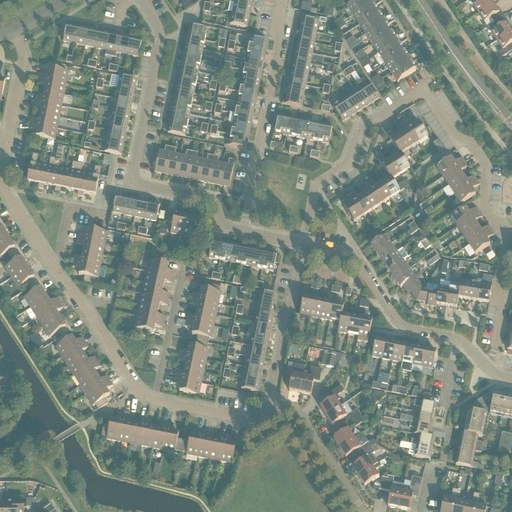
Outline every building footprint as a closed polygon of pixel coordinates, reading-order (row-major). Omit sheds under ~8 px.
[(186,0),(184,1),(189,8),(193,6),(189,0),(186,0)] [(372,3),(369,0),(355,0),(346,6),(353,16),(372,3)] [(472,5),(478,14),(493,4),(490,0),(469,0),(468,1),(469,3),(472,5)] [(180,4),(185,11),(189,8),(184,1),(180,4)] [(249,17),(251,6),(234,3),(232,14),(249,17)] [(378,13),(372,3),(353,16),(359,25),(378,13)] [(484,22),(490,18),(494,23),(504,17),(500,12),(499,12),(493,4),(478,14),(484,22)] [(384,23),(378,13),(359,25),(365,35),(384,23)] [(247,28),(249,17),(232,14),(230,25),(247,28)] [(488,32),(491,33),(497,41),(511,31),(506,23),(507,22),(504,17),(494,23),(486,29),(488,32)] [(341,18),(334,23),(336,27),(343,22),(341,18)] [(319,23),(325,24),(326,20),(320,19),(319,22),(302,19),(299,30),(316,33),(319,23)] [(343,22),(336,27),(339,31),(346,26),(343,22)] [(390,32),(384,23),(365,35),(372,44),(390,32)] [(67,25),(63,42),(74,44),(78,28),(67,25)] [(205,41),(207,30),(189,26),(187,38),(205,41)] [(88,30),(78,28),(74,44),(85,47),(88,30)] [(99,32),(88,30),(85,47),(95,49),(96,48),(99,32)] [(314,44),(316,33),(299,30),(297,41),(314,44)] [(498,53),(501,58),(511,51),(508,46),(511,43),(511,32),(511,31),(497,41),(502,50),(498,53)] [(99,32),(96,48),(95,49),(106,51),(110,34),(99,32)] [(397,42),(390,32),(372,44),(378,54),(397,42)] [(110,34),(106,51),(105,56),(116,59),(117,53),(120,36),(113,35),(110,34)] [(131,38),(120,36),(117,53),(127,55),(131,38)] [(353,37),(346,42),(349,46),(356,41),(353,37)] [(142,41),(131,38),(127,55),(138,58),(142,41)] [(203,52),(205,41),(187,38),(185,48),(203,52)] [(266,54),(268,43),(250,39),(248,50),(266,54)] [(312,55),(314,44),(297,41),(295,51),(312,55)] [(356,41),(349,46),(351,50),(358,45),(356,41)] [(403,51),(397,42),(378,54),(384,63),(403,51)] [(200,62),(203,52),(185,48),(183,59),(200,62)] [(246,61),(263,64),(266,54),(248,50),(246,61)] [(310,65),(312,55),(295,51),(293,62),(310,65)] [(409,61),(403,51),(384,63),(391,73),(409,61)] [(366,56),(359,61),(361,65),(368,60),(366,56)] [(226,57),(225,63),(231,64),(233,65),(234,58),(226,57)] [(198,73),(200,62),(183,59),(181,69),(198,73)] [(368,60),(361,65),(364,69),(371,64),(368,60)] [(244,71),(261,75),(263,64),(246,61),(244,71)] [(391,73),(397,83),(416,71),(409,61),(391,73)] [(308,76),(310,65),(293,62),(291,72),(308,76)] [(40,74),(39,79),(66,85),(68,73),(49,69),(48,75),(40,74)] [(196,84),(198,73),(181,69),(178,80),(196,84)] [(242,82),(259,85),(261,75),(244,71),(242,82)] [(306,86),(308,76),(291,72),(289,83),(306,86)] [(378,75),(371,80),(374,84),(381,79),(378,75)] [(134,92),(137,81),(120,77),(117,88),(134,92)] [(64,96),(66,85),(39,79),(38,85),(46,86),(44,92),(64,96)] [(376,88),(383,83),(381,79),(374,84),(376,88)] [(194,94),(196,84),(178,80),(176,91),(194,94)] [(239,92),(257,96),(259,85),(242,82),(239,92)] [(304,97),(306,86),(289,83),(287,94),(304,97)] [(370,84),(360,90),(370,104),(379,98),(370,84)] [(132,102),(134,92),(117,88),(115,99),(132,102)] [(361,110),(370,104),(360,90),(351,96),(361,110)] [(192,105),(194,94),(176,91),(174,101),(192,105)] [(62,107),(64,96),(44,92),(43,98),(35,96),(34,102),(62,107)] [(237,103),(255,107),(257,96),(239,92),(237,103)] [(301,108),(304,97),(287,94),(285,105),(301,108)] [(352,116),(361,110),(351,96),(342,102),(352,116)] [(130,113),(132,102),(115,99),(113,110),(130,113)] [(189,115),(192,105),(174,101),(172,112),(189,115)] [(59,118),(62,107),(34,102),(33,107),(41,109),(40,114),(59,118)] [(342,122),(352,116),(342,102),(333,108),(342,122)] [(235,114),(253,117),(255,107),(237,103),(235,114)] [(128,124),(130,113),(113,110),(111,120),(128,124)] [(187,126),(189,115),(172,112),(170,122),(187,126)] [(57,129),(59,118),(40,114),(39,120),(31,118),(30,124),(57,129)] [(233,124),(250,128),(253,117),(235,114),(233,124)] [(289,118),(278,116),(275,133),(286,136),(289,118)] [(300,120),(289,118),(286,136),(296,138),(300,120)] [(408,118),(403,121),(418,143),(427,137),(418,122),(413,126),(408,118)] [(126,134),(128,124),(111,120),(109,131),(126,134)] [(310,122),(300,120),(296,138),(307,140),(310,122)] [(399,134),(409,149),(418,143),(403,121),(399,124),(404,131),(399,134)] [(170,122),(168,134),(185,137),(187,126),(170,122)] [(321,125),(310,122),(307,140),(317,142),(321,125)] [(55,141),(57,129),(30,124),(29,130),(37,131),(36,137),(55,141)] [(231,135),(248,139),(250,128),(233,124),(231,135)] [(332,127),(321,125),(317,142),(329,144),(332,127)] [(400,155),(409,149),(399,134),(395,138),(389,130),(385,133),(394,146),(400,155)] [(124,145),(126,134),(109,131),(107,141),(124,145)] [(231,135),(228,146),(246,150),(248,139),(231,135)] [(121,156),(124,145),(107,141),(104,152),(121,156)] [(395,157),(390,160),(400,175),(409,169),(400,155),(394,146),(390,149),(395,157)] [(164,153),(159,151),(154,173),(165,175),(171,148),(166,147),(164,153)] [(165,175),(176,177),(180,156),(175,155),(176,149),(171,148),(165,175)] [(192,152),(187,151),(186,157),(180,156),(176,177),(186,179),(192,152)] [(186,179),(197,181),(201,160),(196,159),(197,153),(196,153),(192,152),(186,179)] [(27,182),(38,184),(39,184),(43,165),(37,164),(38,156),(33,155),(31,162),(27,182)] [(385,163),(380,155),(376,158),(384,170),(391,181),(400,175),(390,160),(385,163)] [(213,157),(208,156),(207,161),(201,160),(197,181),(208,183),(213,157)] [(208,183),(218,185),(222,164),(217,163),(218,158),(213,157),(208,183)] [(42,190),(43,185),(50,186),(55,159),(50,158),(49,166),(43,165),(39,184),(38,184),(37,189),(42,190)] [(56,192),(60,193),(65,169),(59,168),(60,160),(55,159),(50,186),(57,188),(56,192)] [(462,159),(454,164),(451,159),(436,168),(442,178),(465,163),(462,159)] [(234,161),(229,160),(228,165),(222,164),(218,185),(229,188),(234,161)] [(65,169),(60,193),(64,194),(65,189),(72,191),(78,163),(73,162),(71,170),(65,169)] [(83,198),(84,193),(83,193),(87,174),(81,172),(83,165),(78,163),(72,191),(79,192),(78,197),(83,198)] [(468,167),(465,163),(442,178),(448,187),(463,177),(460,172),(468,167)] [(95,195),(99,176),(100,168),(95,167),(93,175),(87,174),(83,193),(84,193),(95,195)] [(385,181),(380,184),(390,199),(399,193),(391,181),(384,170),(380,173),(385,181)] [(466,182),(463,177),(448,187),(454,196),(477,181),(474,177),(466,182)] [(380,184),(375,187),(370,179),(366,182),(381,205),(390,199),(380,184)] [(480,185),(477,181),(454,196),(460,205),(475,195),(472,190),(480,185)] [(367,192),(362,196),(372,211),(381,205),(366,182),(362,185),(367,192)] [(352,191),(348,194),(363,216),(372,211),(362,196),(357,199),(352,191)] [(344,197),(349,204),(344,208),(354,223),(363,216),(348,194),(344,197)] [(127,198),(116,196),(113,213),(124,215),(127,198)] [(127,198),(124,215),(134,218),(138,201),(127,198)] [(148,203),(138,201),(134,218),(145,220),(148,203)] [(145,220),(156,222),(160,205),(148,203),(145,220)] [(469,214),(465,209),(450,218),(457,228),(479,213),(476,209),(469,214)] [(171,234),(182,236),(186,217),(180,216),(180,213),(176,212),(169,210),(167,222),(173,224),(171,234)] [(482,217),(479,213),(457,228),(463,237),(477,227),(474,222),(482,217)] [(198,216),(197,217),(193,216),(192,218),(186,217),(182,236),(194,239),(196,228),(202,230),(204,217),(198,216)] [(0,243),(8,238),(5,233),(7,231),(4,227),(5,227),(1,221),(0,222),(0,243)] [(418,230),(416,226),(411,230),(407,233),(409,236),(418,230)] [(491,231),(488,227),(481,232),(477,227),(463,237),(469,246),(491,231)] [(105,245),(107,233),(88,230),(86,236),(78,234),(77,240),(105,245)] [(469,246),(475,255),(490,245),(486,240),(494,235),(491,231),(469,246)] [(415,240),(414,240),(417,243),(420,241),(422,242),(425,239),(422,235),(415,240)] [(391,244),(385,236),(370,246),(377,255),(391,244)] [(12,244),(8,238),(0,243),(0,257),(7,253),(10,258),(21,251),(17,246),(16,246),(14,242),(12,244)] [(102,256),(105,245),(77,240),(76,245),(84,247),(83,252),(102,256)] [(223,243),(212,241),(209,259),(220,261),(223,243)] [(223,243),(220,261),(230,263),(234,245),(223,243)] [(397,253),(391,244),(377,255),(382,263),(397,253)] [(244,248),(234,245),(230,263),(241,265),(244,248)] [(255,250),(244,248),(241,265),(251,267),(255,250)] [(402,249),(397,253),(382,263),(388,271),(403,261),(408,257),(402,249)] [(266,252),(255,250),(251,267),(262,269),(266,252)] [(5,269),(11,279),(28,268),(24,263),(26,261),(24,257),(21,251),(10,258),(13,263),(5,269)] [(100,267),(102,256),(83,252),(82,258),(74,256),(73,262),(100,267)] [(262,269),(273,272),(277,254),(266,252),(262,269)] [(492,252),(486,256),(489,260),(495,256),(492,252)] [(152,255),(151,261),(149,261),(146,272),(173,278),(174,273),(167,271),(168,265),(162,264),(163,258),(152,255)] [(409,269),(403,261),(388,271),(394,280),(409,269)] [(98,279),(100,267),(73,262),(72,268),(80,269),(79,275),(84,276),(83,282),(95,284),(96,279),(98,279)] [(11,279),(17,289),(26,283),(29,288),(40,282),(36,276),(33,272),(31,274),(28,268),(11,279)] [(415,278),(409,269),(394,280),(400,288),(402,287),(415,278)] [(146,272),(144,283),(163,288),(164,282),(172,284),(173,278),(146,272)] [(424,290),(415,278),(402,287),(407,294),(410,292),(416,301),(424,290)] [(471,282),(461,281),(459,290),(458,298),(468,300),(471,282)] [(24,299),(30,309),(47,298),(43,293),(45,291),(43,287),(40,282),(29,288),(32,293),(24,299)] [(471,282),(468,300),(478,302),(481,284),(471,282)] [(162,293),(163,288),(144,283),(141,295),(168,300),(170,295),(162,293)] [(478,302),(489,303),(491,286),(481,284),(478,302)] [(201,289),(200,295),(192,294),(191,299),(218,305),(221,293),(223,294),(224,288),(208,285),(207,290),(201,289)] [(449,288),(439,287),(438,292),(436,304),(437,305),(446,306),(449,288)] [(446,306),(457,308),(458,298),(459,290),(449,288),(446,306)] [(427,306),(436,307),(437,305),(436,304),(438,292),(424,290),(416,301),(427,303),(427,306)] [(260,293),(258,304),(275,307),(277,296),(260,293)] [(141,295),(139,306),(158,310),(159,304),(167,306),(168,300),(141,295)] [(30,309),(36,318),(60,303),(57,299),(50,303),(47,298),(30,309)] [(313,300),(303,298),(300,315),(310,317),(313,300)] [(216,316),(218,305),(191,299),(190,305),(198,306),(196,312),(216,316)] [(323,302),(313,300),(310,317),(320,319),(323,302)] [(333,304),(323,302),(320,319),(330,321),(333,304)] [(36,318),(42,328),(59,317),(56,313),(63,308),(60,303),(36,318)] [(273,318),(275,307),(258,304),(256,314),(273,318)] [(344,306),(333,304),(330,321),(340,323),(341,315),(342,315),(344,306)] [(157,315),(158,310),(139,306),(136,317),(163,323),(165,317),(157,315)] [(213,327),(216,316),(196,312),(195,317),(187,316),(186,321),(213,327)] [(271,328),(273,318),(256,314),(254,325),(271,328)] [(341,315),(340,323),(338,332),(348,335),(351,317),(342,315),(341,315)] [(42,328),(49,338),(58,332),(61,337),(64,335),(64,336),(72,331),(68,325),(67,325),(65,322),(63,323),(59,317),(42,328)] [(136,317),(134,328),(136,329),(135,335),(146,337),(148,331),(153,333),(154,327),(162,328),(163,323),(136,317)] [(351,317),(348,335),(358,337),(361,319),(351,317)] [(367,344),(372,321),(361,319),(358,337),(357,342),(367,344)] [(211,339),(213,327),(186,321),(185,327),(193,329),(192,335),(197,336),(196,342),(208,344),(209,338),(211,339)] [(269,339),(271,328),(254,325),(252,336),(269,339)] [(55,348),(62,358),(85,343),(82,338),(75,343),(72,337),(67,340),(64,336),(64,335),(61,337),(54,342),(57,347),(55,348)] [(267,350),(269,339),(252,336),(250,346),(267,350)] [(372,357),(382,359),(385,342),(375,340),(372,357)] [(340,352),(342,342),(336,341),(334,351),(340,352)] [(206,350),(208,344),(196,342),(195,348),(189,346),(188,352),(180,351),(179,356),(206,362),(208,350),(206,350)] [(396,344),(385,342),(382,359),(392,361),(396,344)] [(85,343),(62,358),(68,368),(84,357),(81,352),(88,348),(85,343)] [(406,346),(396,344),(392,361),(402,363),(406,346)] [(264,360),(267,350),(250,346),(247,357),(264,360)] [(291,346),(289,354),(290,355),(295,355),(298,354),(299,348),(292,346),(291,346)] [(410,373),(412,365),(416,348),(406,346),(402,363),(400,371),(410,373)] [(426,350),(416,348),(412,365),(422,368),(426,350)] [(436,352),(426,350),(422,368),(432,370),(436,352)] [(327,355),(325,367),(333,369),(334,366),(338,367),(344,356),(336,354),(335,357),(327,355)] [(204,373),(206,362),(179,356),(178,362),(185,364),(184,369),(204,373)] [(68,368),(74,377),(97,362),(94,357),(88,362),(84,357),(68,368)] [(262,371),(264,360),(247,357),(245,368),(262,371)] [(97,376),(96,374),(94,371),(100,367),(97,362),(74,377),(80,387),(97,376)] [(294,364),(288,363),(286,375),(292,377),(289,391),(300,393),(303,376),(305,367),(294,365),(294,364)] [(260,382),(262,371),(245,368),(243,378),(260,382)] [(309,377),(303,376),(300,393),(311,395),(313,381),(319,382),(322,370),(311,368),(309,377)] [(201,384),(204,373),(184,369),(183,375),(175,373),(174,378),(201,384)] [(0,375),(0,387),(8,387),(8,375),(0,375)] [(110,381),(107,377),(100,381),(97,376),(80,387),(86,396),(110,381)] [(199,396),(201,384),(174,378),(173,384),(181,386),(179,392),(199,396)] [(258,393),(260,382),(243,378),(241,389),(258,393)] [(94,405),(98,410),(108,404),(104,399),(109,396),(106,391),(113,386),(110,381),(86,396),(93,406),(94,405)] [(344,391),(341,386),(328,394),(332,399),(319,407),(326,417),(340,407),(336,401),(340,399),(337,396),(344,391)] [(504,397),(490,394),(484,397),(486,401),(485,407),(491,408),(490,413),(501,415),(504,397)] [(501,415),(511,418),(511,413),(511,398),(504,397),(501,415)] [(434,416),(436,405),(421,402),(414,401),(414,405),(420,407),(418,413),(434,416)] [(346,403),(340,407),(326,417),(332,426),(344,418),(347,423),(355,418),(360,415),(356,409),(352,412),(346,403)] [(471,410),(469,420),(485,424),(487,410),(477,407),(474,404),(469,408),(468,409),(471,410)] [(432,427),(434,416),(418,413),(417,419),(411,417),(410,422),(432,427)] [(101,437),(107,438),(106,440),(118,442),(123,415),(118,414),(116,422),(110,420),(109,426),(103,425),(101,437)] [(118,442),(129,444),(133,425),(127,424),(129,416),(123,415),(118,442)] [(345,431),(333,439),(339,448),(354,439),(348,430),(354,425),(356,427),(364,422),(360,415),(355,418),(347,423),(342,426),(345,431)] [(146,419),(140,418),(139,426),(133,425),(129,444),(140,446),(146,419)] [(140,446),(152,449),(155,429),(150,428),(151,420),(146,419),(140,446)] [(478,436),(478,437),(482,437),(485,424),(469,420),(466,434),(478,436)] [(168,424),(162,422),(161,430),(155,429),(152,449),(163,451),(168,424)] [(409,427),(415,429),(414,435),(419,435),(430,437),(432,427),(410,422),(409,427)] [(175,451),(181,452),(183,440),(177,439),(178,434),(172,433),(174,425),(168,424),(163,451),(174,453),(175,451)] [(196,437),(190,436),(189,442),(183,440),(181,452),(187,453),(186,455),(198,458),(203,430),(197,429),(196,437)] [(198,458),(209,460),(213,440),(207,439),(209,431),(203,430),(198,458)] [(358,450),(361,455),(371,448),(362,433),(354,439),(339,448),(345,458),(358,450)] [(462,433),(460,444),(482,448),(483,443),(477,442),(478,437),(478,436),(466,434),(462,433)] [(511,434),(502,433),(498,451),(510,454),(511,445),(511,434)] [(225,435),(220,434),(218,442),(213,440),(209,460),(220,462),(225,435)] [(232,464),(236,445),(229,444),(231,436),(225,435),(220,462),(232,464)] [(411,440),(410,445),(432,449),(435,438),(430,437),(419,435),(417,441),(411,440)] [(473,457),(475,452),(481,453),(482,448),(460,444),(458,454),(473,457)] [(352,467),(358,477),(377,464),(371,455),(379,450),(375,445),(371,448),(361,455),(364,459),(352,467)] [(416,451),(414,457),(430,460),(432,449),(410,445),(409,450),(416,451)] [(471,468),(477,469),(478,464),(472,463),(473,457),(458,454),(455,465),(471,468)] [(358,477),(364,486),(379,476),(375,471),(381,467),(378,463),(377,464),(358,477)] [(496,474),(494,487),(500,489),(503,475),(496,474)] [(379,490),(390,492),(388,507),(398,509),(402,492),(391,489),(394,478),(388,476),(387,479),(381,477),(380,484),(379,490)] [(398,509),(409,511),(412,497),(418,498),(422,479),(412,477),(410,488),(403,487),(402,492),(398,509)] [(23,511),(24,497),(6,497),(6,504),(6,511),(23,511)] [(31,499),(26,499),(26,508),(31,508),(34,499),(31,499)] [(443,499),(440,511),(451,511),(454,501),(443,499)] [(454,501),(451,511),(463,511),(465,503),(454,501)] [(474,511),(475,505),(465,503),(463,511),(474,511)]
